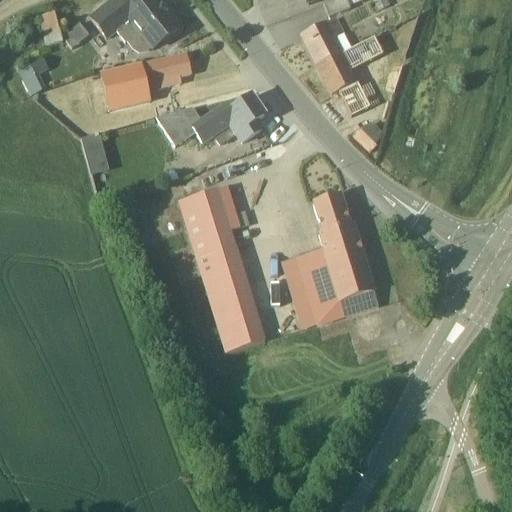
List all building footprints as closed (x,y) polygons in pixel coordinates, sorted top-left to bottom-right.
[(140,0),(128,9),(121,0),(114,0),(89,19),(105,41),(115,34),(124,46),(128,43),(134,51),(138,54),(143,53),(149,49),(151,52),(180,31),(161,6),(159,8),(152,0),(140,0)] [(345,0),(339,0),(335,2),(323,6),(329,20),(350,12),(345,0)] [(62,44),(55,14),(39,18),(46,48),(62,44)] [(316,68),(343,55),(336,42),(344,38),(336,21),(301,38),(316,68)] [(148,95),(180,87),(179,80),(205,74),(200,54),(93,80),(102,114),(149,103),(148,97),(148,95)] [(359,67),(351,71),(343,55),(316,68),(331,98),(366,81),(359,67)] [(43,91),(37,78),(36,76),(49,69),(44,58),(18,71),(31,97),(43,91)] [(195,136),(203,146),(230,128),(242,145),(264,130),(259,122),(263,119),(250,99),(223,117),(220,113),(201,125),(192,111),(154,121),(174,151),(195,136)] [(98,136),(80,141),(90,178),(108,173),(98,136)] [(190,245),(228,234),(238,232),(226,190),(177,204),(190,245)] [(350,228),(341,198),(313,207),(322,236),(319,237),(323,251),(340,305),(374,294),(353,227),(350,228)] [(228,234),(190,245),(204,294),(242,284),(228,234)] [(340,305),(323,251),(296,260),(318,329),(379,311),(374,294),(340,305)]
